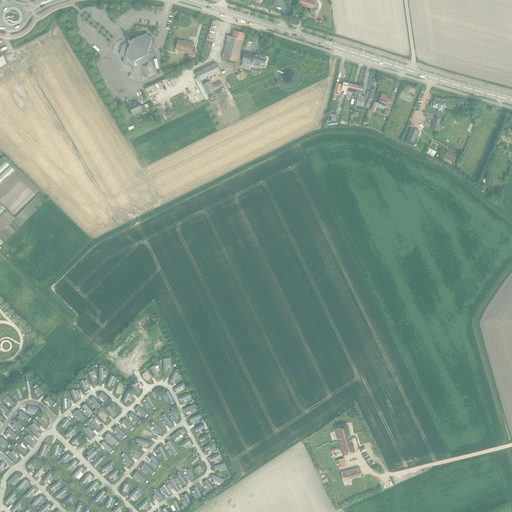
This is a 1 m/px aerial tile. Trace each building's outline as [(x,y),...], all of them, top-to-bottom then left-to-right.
[(309,0),(300,0),(299,4),(307,6),(307,7),(312,9),(314,2),(309,0)] [(232,37),(227,36),(222,58),(238,61),(243,40),(245,33),(234,30),(232,37)] [(155,55),(156,52),(150,47),(149,46),(151,45),(150,43),(152,43),(151,41),(152,39),(146,33),(140,36),(138,35),(137,37),(136,36),(135,38),(133,37),(133,39),(131,38),(131,40),(128,39),(126,42),(121,44),(118,53),(123,58),(122,61),(126,65),(127,65),(132,68),(131,70),(138,76),(144,73),(147,78),(156,74),(148,58),(155,55)] [(194,57),(196,49),(192,48),(194,43),(186,41),(186,42),(178,40),(175,49),(189,53),(189,55),(194,57)] [(254,65),(259,66),(259,63),(264,65),(266,58),(260,56),(258,55),(254,54),(254,55),(244,52),(241,61),(252,64),(253,61),(255,62),(254,65)] [(198,81),(211,75),(217,73),(220,71),(216,63),(194,73),(198,81)] [(207,94),(223,86),(221,81),(213,85),(210,80),(202,84),(207,94)] [(333,94),(338,95),(340,89),(341,90),(342,84),(336,82),(333,94)] [(348,91),(347,95),(355,97),(356,94),(356,93),(358,85),(350,83),(348,91)] [(358,85),(356,93),(358,94),(357,100),(365,102),(366,97),(361,96),(364,86),(358,85)] [(382,93),(379,101),(391,106),(394,99),(386,96),(387,95),(382,93)] [(437,131),(445,100),(435,98),(434,101),(432,101),(430,107),(438,109),(436,118),(434,118),(431,130),(437,131)] [(144,113),(147,111),(146,108),(153,104),(152,102),(144,105),(141,106),(139,102),(129,106),(132,113),(142,109),(144,113)] [(413,145),(419,130),(411,127),(405,142),(413,145)] [(437,152),(428,147),(425,153),(434,157),(437,152)] [(453,162),(456,156),(447,151),(443,156),(453,162)] [(343,454),(354,451),(347,424),(335,427),(343,454)] [(359,467),(341,472),(342,475),(345,474),(347,479),(361,475),(359,467)]
